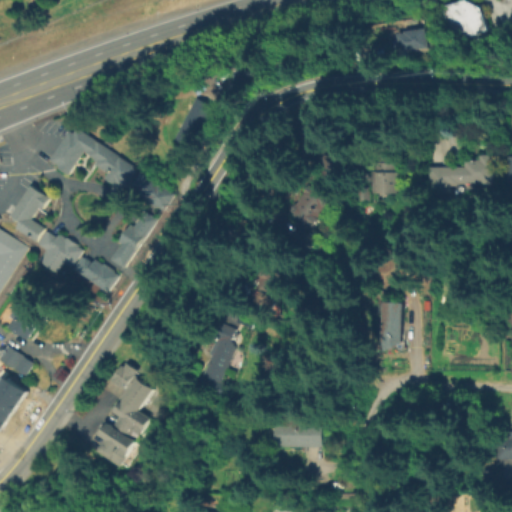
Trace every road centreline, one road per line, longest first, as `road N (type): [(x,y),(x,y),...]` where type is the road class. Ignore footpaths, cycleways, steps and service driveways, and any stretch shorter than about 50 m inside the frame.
road 1 (tertiary): [(511,84),(351,84),(278,101),(232,145),(140,283)]
road 2 (primary): [(302,0),(4,103)]
road 3 (tertiary): [(140,283),(0,480)]
